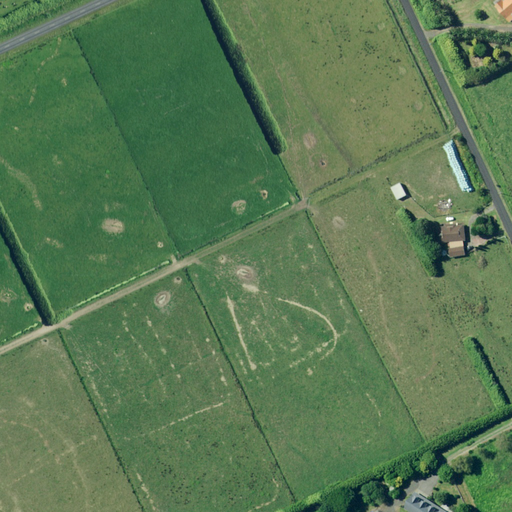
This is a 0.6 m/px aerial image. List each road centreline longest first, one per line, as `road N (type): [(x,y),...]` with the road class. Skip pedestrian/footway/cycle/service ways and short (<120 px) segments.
road 1 (unclassified): [(404,0),(511,229)]
road 2 (unclassified): [(109,0),(0,51)]
